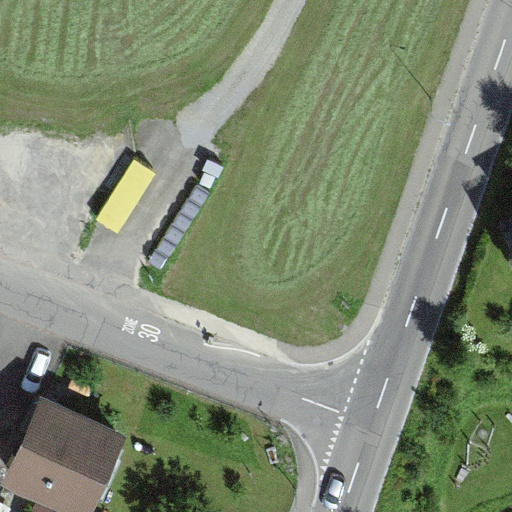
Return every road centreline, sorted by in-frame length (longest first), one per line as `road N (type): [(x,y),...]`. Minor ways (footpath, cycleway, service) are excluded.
road 1 (tertiary): [(511,25),(373,425)]
road 2 (residential): [(373,425),(0,284)]
road 3 (track): [(295,0),(127,245),(92,319)]
